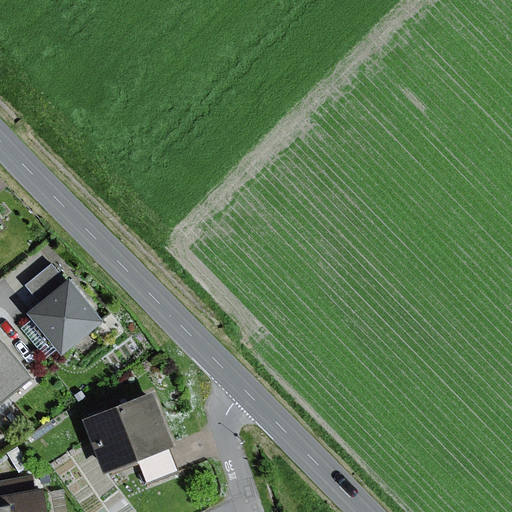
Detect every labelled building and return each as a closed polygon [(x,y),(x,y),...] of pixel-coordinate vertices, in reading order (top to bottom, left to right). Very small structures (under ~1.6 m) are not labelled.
[(43,302),(69,279),(52,261),(26,284),(43,302)] [(43,302),(32,311),(65,350),(107,315),(74,276),(69,279),(43,302)] [(0,331),(0,401),(34,373),(0,331)] [(154,389),(86,415),(107,469),(139,456),(171,444),(175,443),(154,389)] [(171,444),(139,456),(149,482),(181,470),(171,444)] [(18,446),(8,452),(20,471),(30,465),(18,446)] [(0,511),(50,511),(47,486),(0,493),(0,511)]
